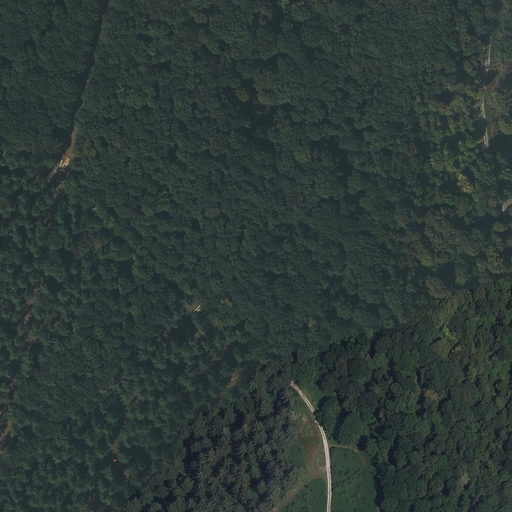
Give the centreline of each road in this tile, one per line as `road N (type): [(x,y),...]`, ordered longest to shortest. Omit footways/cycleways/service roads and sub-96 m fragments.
road 1 (track): [(0,150),(72,190),(99,194),(218,325),(282,374),(326,447),(324,511)]
road 2 (track): [(242,0),(190,64),(149,95),(0,133)]
